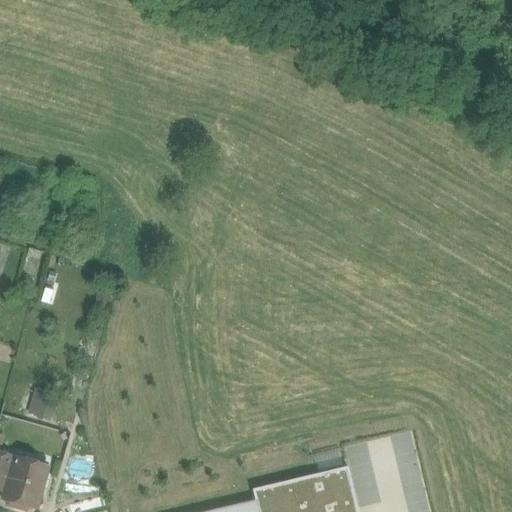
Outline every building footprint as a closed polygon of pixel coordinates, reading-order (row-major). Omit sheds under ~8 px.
[(10,244),(7,255),(22,260),(26,249),(10,244)] [(100,284),(93,310),(109,314),(116,288),(100,284)] [(47,404),(35,401),(30,416),(43,420),(47,404)] [(14,459),(0,454),(0,491),(4,493),(14,459)] [(33,464),(14,459),(4,493),(3,498),(2,501),(6,502),(7,507),(14,510),(18,506),(36,511),(48,471),(35,468),(33,464)] [(257,503),(259,511),(347,511),(348,511),(357,510),(348,469),(252,492),(255,503),(257,503)] [(259,511),(257,503),(255,503),(217,511),(259,511)]
